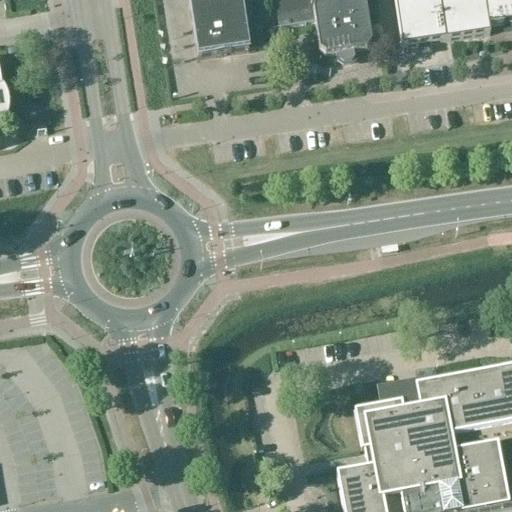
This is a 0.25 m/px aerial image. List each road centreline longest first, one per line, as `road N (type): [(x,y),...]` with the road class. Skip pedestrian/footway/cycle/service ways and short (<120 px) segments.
road 1 (residential): [(129,147),(511,93)]
road 2 (secondary): [(192,273),(381,221)]
road 3 (secondary): [(381,221),(187,237)]
road 4 (unclassified): [(122,322),(174,495)]
road 5 (unclassified): [(174,495),(154,318)]
road 6 (residential): [(129,147),(108,14)]
road 7 (residential): [(81,18),(101,151)]
road 8 (secondary): [(381,221),(511,203)]
